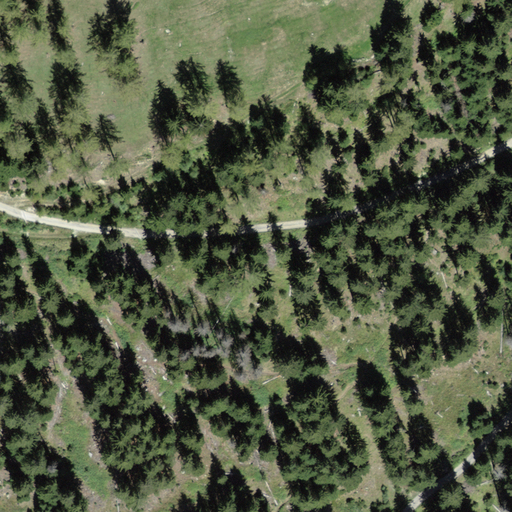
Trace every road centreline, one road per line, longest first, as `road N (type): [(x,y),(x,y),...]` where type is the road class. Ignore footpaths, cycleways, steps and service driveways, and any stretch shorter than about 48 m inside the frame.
road 1 (track): [(511,142),(324,220),(179,234),(88,228)]
road 2 (track): [(406,511),(511,414)]
